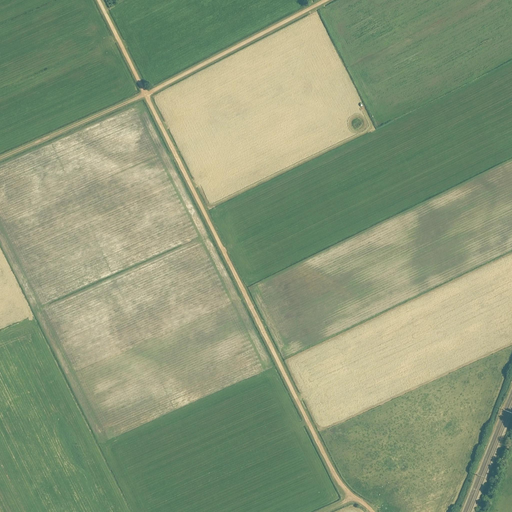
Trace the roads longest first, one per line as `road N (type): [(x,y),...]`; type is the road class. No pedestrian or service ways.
road 1 (track): [(349,496),(323,459),(143,95)]
road 2 (track): [(143,95),(324,0)]
road 3 (unknown): [(0,158),(143,95)]
